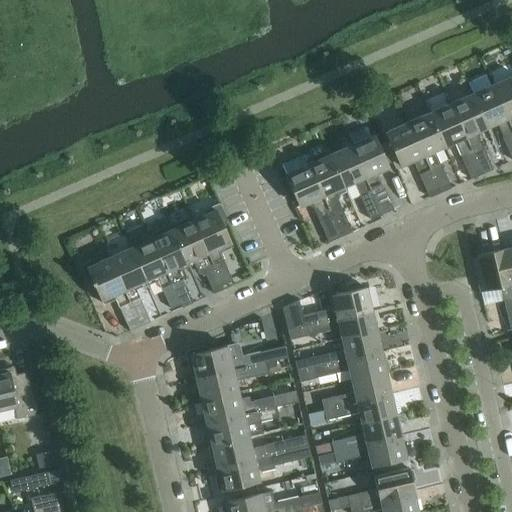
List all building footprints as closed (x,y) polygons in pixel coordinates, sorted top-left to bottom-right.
[(511,76),(492,86),(511,130),(511,76)] [(511,130),(492,86),(471,95),(487,129),(497,125),(503,138),(502,138),(511,158),(511,159),(511,130)] [(471,95),(450,104),(482,174),(493,169),(491,166),(483,146),(482,147),(476,134),(487,129),(471,95)] [(450,104),(430,113),(445,148),(455,143),(461,156),(470,176),(471,179),(482,174),(450,104)] [(430,113),(409,123),(440,192),(451,188),(450,185),(441,165),(435,152),(445,148),(430,113)] [(389,142),(384,144),(392,162),(397,159),(401,167),(414,162),(419,175),(428,195),(429,197),(440,192),(409,123),(386,133),(389,142)] [(374,136),(351,146),(381,215),(394,210),(383,186),(382,187),(376,174),(388,168),(387,164),(392,162),(384,144),(379,146),(374,136)] [(351,146),(330,155),(344,188),(355,183),(361,196),(360,197),(370,220),(381,215),(351,146)] [(328,150),(306,160),(308,165),(309,164),(335,222),(346,217),(341,207),(342,207),(339,200),(341,195),(346,192),(344,188),(330,155),(328,150)] [(308,165),(286,175),(300,208),(313,202),(318,215),(317,216),(327,239),(329,242),(341,237),(335,222),(309,164),(308,165)] [(206,215),(194,220),(222,285),(233,280),(219,249),(231,244),(224,227),(225,226),(228,220),(221,205),(219,205),(206,210),(205,212),(206,215)] [(346,217),(335,222),(341,237),(352,232),(351,229),(346,217)] [(172,227),(173,230),(187,263),(194,260),(200,273),(202,273),(203,273),(204,275),(205,275),(213,291),(214,293),(224,289),(222,285),(194,220),(193,219),(190,218),(174,225),(172,227)] [(153,234),(151,238),(152,239),(181,305),(182,307),(192,303),(191,300),(185,286),(186,285),(184,281),(185,280),(186,278),(181,266),(187,263),(173,230),(172,227),(171,228),(169,227),(153,234)] [(152,239),(131,248),(146,282),(153,279),(158,281),(171,309),(181,305),(152,239)] [(131,248),(110,258),(140,327),(151,322),(149,319),(136,290),(138,285),(146,282),(131,248)] [(511,248),(503,250),(511,287),(511,248)] [(481,258),(473,260),(481,292),(500,287),(506,309),(511,332),(511,331),(511,287),(503,250),(480,256),(481,258)] [(83,265),(82,267),(89,282),(91,283),(93,286),(95,285),(102,302),(111,298),(115,300),(129,328),(130,331),(140,327),(110,258),(97,263),(96,261),(94,261),(83,265)] [(299,301),(283,308),(288,330),(371,311),(366,288),(362,289),(362,286),(359,284),(356,283),(349,284),(346,290),(347,292),(332,296),(335,309),(321,312),(321,311),(302,316),(299,301)] [(371,311),(288,330),(290,340),(306,337),(326,332),(339,328),(342,340),(376,332),(371,311)] [(311,358),(295,362),(298,372),(381,353),(376,332),(342,340),(345,351),(331,354),(331,353),(311,358)] [(187,351),(185,354),(191,377),(194,378),(196,378),(196,379),(266,363),(288,358),(285,347),(264,352),(244,357),(243,357),(240,346),(237,344),(227,347),(210,351),(210,347),(207,346),(189,350),(187,351)] [(381,353),(298,372),(300,382),(316,379),(336,374),(349,370),(352,382),(386,374),(386,372),(388,372),(389,369),(387,361),(385,360),(383,360),(381,353)] [(276,361),(267,363),(270,373),(278,371),(276,361)] [(266,363),(196,379),(202,401),(238,393),(235,381),(249,378),(269,374),(266,363)] [(0,411),(14,408),(17,420),(38,415),(28,372),(16,375),(15,367),(0,370),(0,411)] [(341,396),(321,400),(324,410),(391,395),(386,374),(352,382),(354,393),(341,396)] [(238,393),(202,401),(207,424),(277,407),(284,405),(296,403),(298,402),(296,391),(274,396),(254,401),(255,402),(251,403),(249,397),(240,399),(238,393)] [(391,395),(324,410),(326,421),(346,416),(359,413),(362,424),(396,416),(391,395)] [(277,407),(207,424),(212,446),(249,437),(263,434),(261,422),(279,418),(277,407)] [(324,410),(308,414),(310,424),(326,421),(324,410)] [(351,438),(331,442),(334,452),(401,437),(396,416),(362,424),(364,435),(351,438)] [(210,448),(209,450),(211,459),(213,460),(215,460),(217,468),(308,447),(305,436),(285,441),(265,445),(265,446),(252,449),(249,437),(212,446),(212,447),(210,448)] [(401,437),(334,452),(336,463),(356,458),(369,455),(372,468),(406,460),(401,437)] [(331,442),(315,446),(318,456),(334,452),(331,442)] [(217,476),(216,479),(218,488),(220,489),(223,489),(223,491),(260,482),(257,471),(274,467),(273,464),(310,456),(308,447),(217,468),(219,476),(217,476)] [(55,450),(36,455),(39,468),(58,463),(55,450)] [(334,452),(318,456),(320,466),(336,463),(334,452)] [(347,496),(328,501),(330,511),(350,506),(350,507),(414,492),(409,469),(374,477),(377,489),(347,496)] [(48,472),(27,477),(29,489),(50,484),(48,472)] [(261,494),(225,503),(227,511),(287,511),(301,509),(301,508),(302,508),(311,506),(322,503),(319,492),(298,497),(277,503),(275,504),(272,492),(261,494)] [(418,511),(414,492),(350,507),(351,511),(370,511),(382,509),(382,511),(418,511)] [(33,511),(60,511),(56,493),(31,499),(33,511)]
